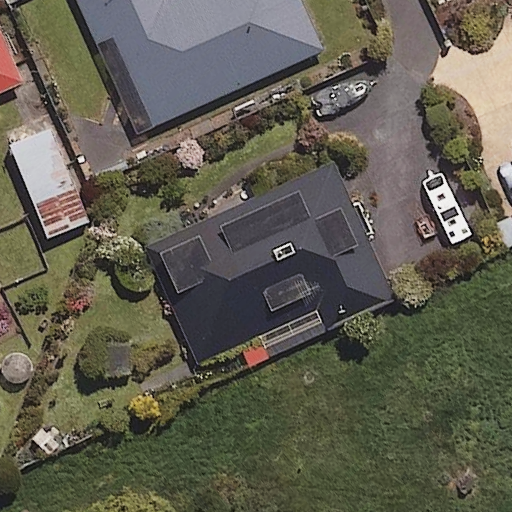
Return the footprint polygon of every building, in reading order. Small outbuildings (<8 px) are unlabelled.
[(78,0),(96,39),(111,32),(152,123),(322,47),(301,0),(78,0)] [(0,88),(20,80),(0,32),(0,88)] [(127,104),(71,129),(91,175),(147,151),(127,104)] [(72,157),(62,136),(56,139),(48,120),(3,140),(46,236),(91,216),(66,160),(72,157)] [(388,292),(334,160),(249,195),(252,202),(215,217),(212,210),(151,235),(200,355),(258,331),(267,352),(338,323),(335,314),(388,292)]
